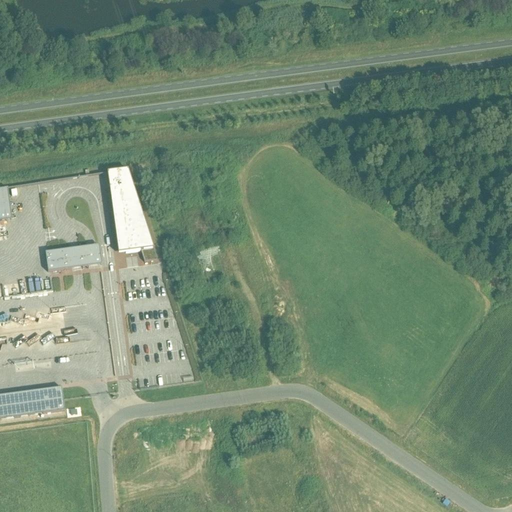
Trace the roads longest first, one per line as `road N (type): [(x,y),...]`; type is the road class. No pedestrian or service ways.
road 1 (primary): [(511,43),(0,111)]
road 2 (primary): [(0,129),(511,61)]
road 3 (unclassified): [(109,511),(103,446),(131,411),(285,392),(312,398),(479,511)]
